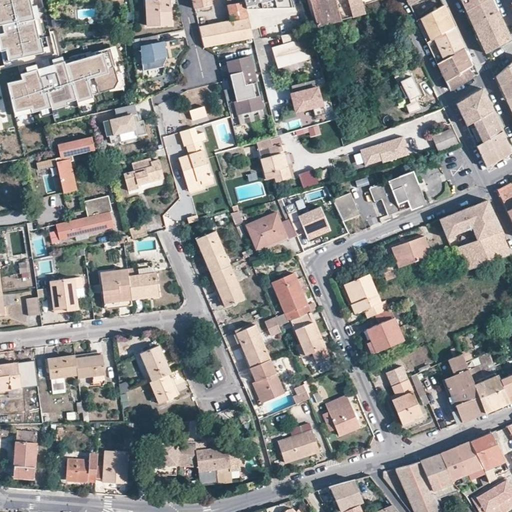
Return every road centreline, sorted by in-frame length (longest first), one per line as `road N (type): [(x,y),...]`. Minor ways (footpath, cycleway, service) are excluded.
road 1 (residential): [(395,459),(317,257),(488,187)]
road 2 (residential): [(205,315),(233,382),(213,395),(200,390),(170,319)]
road 3 (residential): [(0,342),(170,319)]
road 4 (residential): [(211,510),(370,466)]
road 5 (residential): [(395,459),(511,414)]
